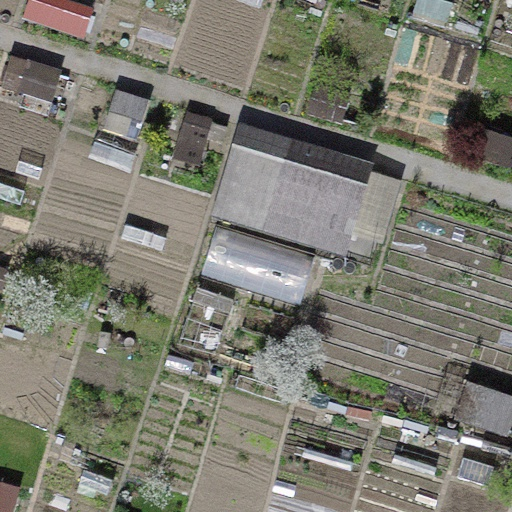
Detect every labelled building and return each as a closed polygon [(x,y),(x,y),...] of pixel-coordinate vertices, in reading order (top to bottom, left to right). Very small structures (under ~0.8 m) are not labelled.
[(27,0),(22,18),(83,39),(94,6),(76,0),(27,0)] [(445,26),(452,2),(444,0),(417,0),(412,17),(445,26)] [(52,101),(62,69),(11,54),(2,86),(52,101)] [(315,86),(305,118),(339,129),(350,97),(315,86)] [(110,112),(104,131),(137,141),(143,122),(110,112)] [(188,114),(172,161),(198,169),(214,122),(188,114)] [(469,155),(510,168),(511,160),(511,137),(479,127),(469,155)] [(238,128),(211,216),(344,256),(371,168),(306,148),(238,128)] [(121,238),(161,250),(166,237),(125,224),(121,238)] [(0,288),(3,290),(9,268),(0,265),(0,288)] [(192,300),(229,312),(234,298),(197,286),(192,300)] [(186,337),(217,348),(227,316),(196,306),(186,337)] [(239,372),(234,387),(280,403),(285,388),(239,372)] [(131,466),(195,483),(220,393),(156,375),(131,466)] [(511,398),(468,385),(456,423),(509,439),(511,428),(511,398)] [(0,490),(0,511),(4,511),(10,494),(0,490)]
